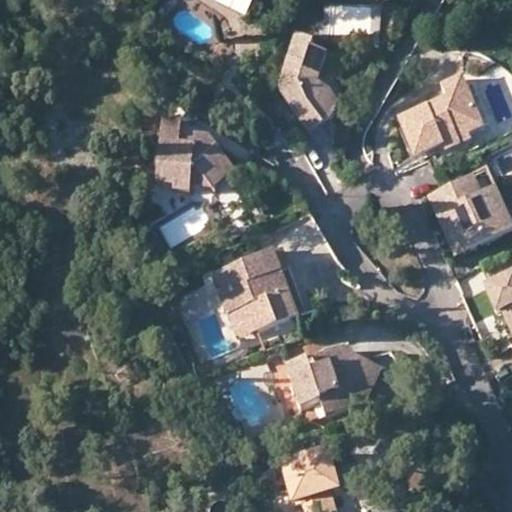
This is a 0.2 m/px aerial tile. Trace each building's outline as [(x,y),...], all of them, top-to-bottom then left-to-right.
[(233,0),(251,9),(255,0),(233,0)] [(321,83),(325,73),(331,54),(316,48),(317,43),(300,37),(282,84),(283,92),(311,138),(334,124),(340,108),(334,95),(321,83)] [(330,75),(325,73),(321,83),(334,95),(340,108),(347,93),(340,82),(330,75)] [(462,141),(474,136),(486,131),(471,92),(467,83),(445,91),(450,104),(402,123),(417,160),(445,149),(449,154),(464,148),(462,141)] [(479,88),(471,92),(486,131),(494,128),(479,88)] [(214,158),(222,152),(213,140),(196,138),(195,148),(181,146),(183,125),(165,122),(158,187),(175,190),(175,196),(191,197),(192,190),(203,191),(225,172),(214,158)] [(476,143),(474,136),(462,141),(464,148),(476,143)] [(235,169),(222,152),(214,158),(225,172),(203,191),(214,192),(234,175),(235,169)] [(492,177),(476,183),(485,202),(500,196),(492,177)] [(456,237),(465,258),(511,237),(511,224),(507,212),(492,219),(476,183),(431,202),(448,240),(456,237)] [(492,219),(507,212),(500,196),(485,202),(492,219)] [(458,261),(465,258),(456,237),(448,240),(458,261)] [(284,253),(276,256),(283,276),(292,273),(284,253)] [(278,278),(283,276),(276,256),(213,280),(227,318),(248,311),(259,334),(300,319),(290,294),(284,297),(278,278)] [(290,294),(283,276),(278,278),(284,297),(290,294)] [(498,302),(493,304),(500,319),(505,317),(511,330),(511,281),(493,290),(498,302)] [(487,293),(493,304),(498,302),(493,290),(487,293)] [(359,380),(368,364),(345,351),(327,357),(331,367),(312,372),(309,363),(288,370),(302,411),(321,405),(327,419),(368,405),(359,380)] [(327,357),(309,363),(312,372),(331,367),(327,357)] [(385,373),(368,364),(359,380),(368,405),(385,373)] [(289,434),(248,447),(253,462),(293,448),(289,434)] [(331,455),(283,468),(295,511),(305,508),(306,511),(335,511),(331,496),(341,493),(331,455)]
